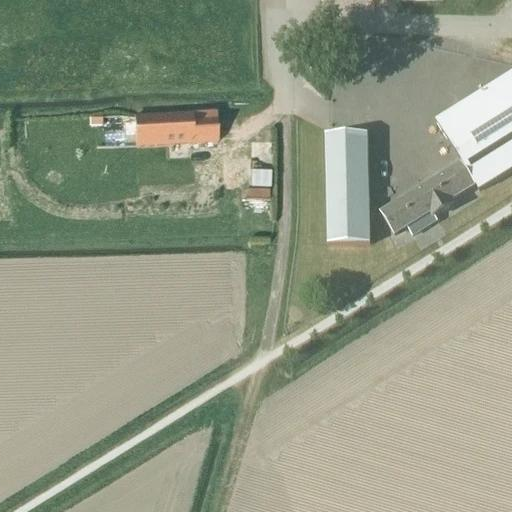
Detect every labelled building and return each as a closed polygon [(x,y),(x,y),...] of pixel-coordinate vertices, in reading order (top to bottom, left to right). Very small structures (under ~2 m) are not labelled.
[(511,76),(436,124),(462,166),(475,187),(478,193),(511,171),(511,76)] [(489,76),(470,88),(475,95),(494,83),(489,76)] [(136,148),(136,149),(216,145),(214,116),(135,120),(136,148)] [(327,247),(370,246),(368,136),(325,137),(327,247)] [(225,149),(226,186),(249,185),(250,200),(272,199),(271,172),(254,173),(253,148),(225,149)] [(185,170),(217,169),(217,155),(185,155),(185,170)] [(430,214),(434,219),(452,208),(449,203),(475,187),(462,166),(381,216),(394,237),(407,229),(430,214)]
